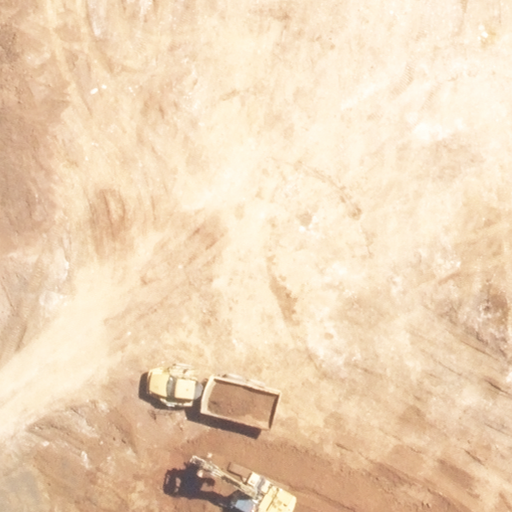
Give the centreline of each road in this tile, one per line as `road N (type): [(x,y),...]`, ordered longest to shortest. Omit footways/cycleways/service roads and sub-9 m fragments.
road 1 (unknown): [(0,149),(26,157),(77,194),(113,245),(131,304),(129,367)]
road 2 (unknown): [(111,418),(79,463),(36,496),(0,509)]
